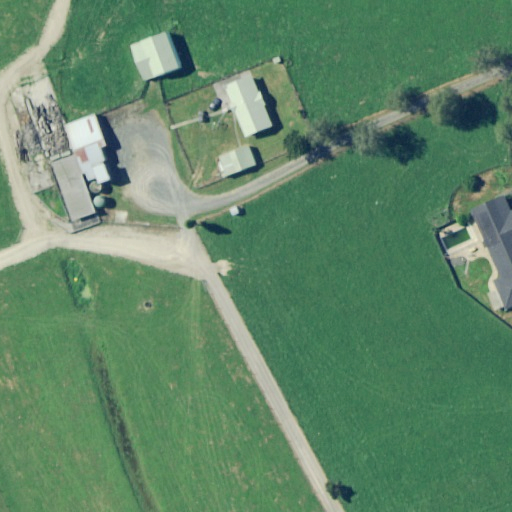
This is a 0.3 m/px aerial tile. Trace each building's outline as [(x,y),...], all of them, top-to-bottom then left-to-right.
[(184,68),(171,33),(134,47),(148,82),(184,68)] [(225,82),(234,103),(233,104),(237,115),(239,114),(249,138),(277,126),(253,70),(225,82)] [(110,146),(98,115),(69,126),(91,183),(102,178),(104,185),(116,180),(104,148),(110,146)] [(259,166),(252,146),(223,157),(230,177),(259,166)] [(99,213),(78,156),(56,164),(77,221),(99,213)] [(47,168),(28,175),(35,196),(54,189),(47,168)] [(511,200),(511,197),(475,212),(503,278),(497,281),(501,291),(492,295),(499,313),(511,307),(511,200)]
